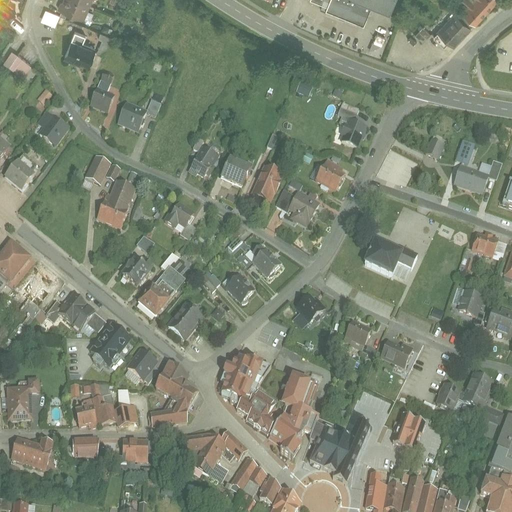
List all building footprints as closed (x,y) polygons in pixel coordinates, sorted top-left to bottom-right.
[(62,0),(59,9),(62,10),(68,13),(85,20),(90,7),(93,0),(62,0)] [(327,9),(330,0),(314,0),(323,3),(321,9),(326,11),(327,9)] [(365,25),(373,6),(357,0),(330,0),(327,9),(365,25)] [(397,0),(357,0),(373,6),(391,14),(397,0)] [(478,26),(501,0),(475,0),(476,0),(475,0),(461,0),(459,2),(467,9),(464,13),(478,26)] [(1,6),(0,7),(0,18),(6,23),(13,15),(1,6)] [(66,19),(68,13),(62,10),(60,16),(66,19)] [(449,43),(455,48),(473,28),(457,13),(449,21),(438,33),(434,37),(445,48),(449,43)] [(432,28),(438,33),(449,21),(443,16),(432,28)] [(419,32),(428,40),(431,36),(423,28),(419,32)] [(76,31),(65,59),(80,65),(80,64),(88,67),(96,49),(83,43),(86,35),(76,31)] [(419,32),(415,36),(423,44),(428,40),(419,32)] [(112,37),(101,33),(95,47),(107,51),(112,37)] [(36,61),(18,47),(4,65),(22,79),(36,61)] [(101,82),(112,87),(115,78),(105,74),(101,82)] [(101,82),(90,108),(109,116),(117,98),(108,94),(112,87),(101,82)] [(310,99),(314,89),(302,84),(298,94),(310,99)] [(53,97),(47,91),(39,101),(46,106),(53,97)] [(336,91),(333,96),(339,100),(343,95),(336,91)] [(153,102),(149,113),(158,117),(162,106),(153,102)] [(128,104),(118,126),(139,135),(149,113),(128,104)] [(342,110),(357,116),(360,111),(344,105),(342,110)] [(350,120),(355,122),(357,116),(342,110),(339,117),(343,119),(341,124),(348,126),(350,120)] [(70,130),(47,113),(34,130),(56,147),(70,130)] [(358,150),(368,127),(355,122),(350,120),(348,126),(341,143),(358,150)] [(279,138),(273,135),(268,147),(273,150),(279,138)] [(200,138),(193,150),(199,153),(205,141),(200,138)] [(0,139),(0,165),(12,150),(0,139)] [(434,141),(427,155),(440,161),(446,146),(434,141)] [(458,161),(470,166),(477,146),(465,142),(458,161)] [(220,157),(204,148),(189,172),(197,178),(199,176),(206,180),(220,157)] [(309,165),(313,157),(305,153),(301,161),(309,165)] [(113,166),(100,159),(89,180),(102,187),(107,179),(113,166)] [(221,179),(220,182),(223,183),(241,189),(251,169),(230,159),(221,179)] [(20,162),(6,179),(24,194),(30,187),(38,177),(20,162)] [(494,163),(490,176),(492,177),(492,179),(498,181),(504,166),(494,163)] [(113,166),(107,179),(115,183),(121,170),(113,166)] [(312,180),(317,183),(326,170),(320,166),(312,180)] [(490,176),(463,166),(456,185),(485,196),(492,179),(492,177),(490,176)] [(272,206),(285,177),(264,167),(251,196),(272,206)] [(326,170),(317,183),(337,195),(346,178),(327,167),(326,170)] [(221,179),(216,178),(210,195),(218,198),(223,183),(220,182),(221,179)] [(511,179),(503,207),(511,210),(511,179)] [(293,181),(291,188),(301,192),(304,186),(293,181)] [(107,197),(98,221),(121,230),(137,190),(117,182),(110,198),(107,197)] [(308,228),(321,206),(298,192),(295,198),(286,213),(293,217),(292,219),(308,228)] [(277,208),(286,213),(295,198),(286,193),(277,208)] [(196,214),(180,205),(173,217),(169,214),(164,222),(177,229),(180,225),(186,229),(187,229),(190,225),(196,214)] [(186,229),(180,225),(177,229),(176,230),(182,234),(186,229)] [(198,230),(190,225),(187,229),(186,229),(182,234),(181,237),(190,242),(198,230)] [(500,242),(478,235),(472,254),(476,255),(495,261),(500,244),(500,242)] [(155,245),(144,237),(138,247),(148,255),(155,245)] [(228,247),(233,252),(244,242),(239,237),(228,247)] [(33,259),(13,242),(0,257),(0,274),(9,282),(12,284),(33,259)] [(404,254),(378,243),(366,267),(395,280),(402,266),(406,256),(404,254)] [(507,246),(500,244),(495,261),(502,263),(507,246)] [(284,267),(269,251),(268,253),(262,247),(254,255),(253,256),(259,262),(254,266),(269,281),(284,267)] [(254,266),(259,262),(253,256),(254,255),(248,248),(243,254),(254,266)] [(405,252),(404,254),(406,256),(402,266),(413,271),(419,258),(405,252)] [(470,277),(476,255),(472,254),(468,253),(461,274),(470,277)] [(170,268),(171,268),(175,264),(176,264),(180,260),(173,255),(162,268),(166,272),(170,268)] [(136,260),(123,274),(138,287),(151,273),(136,260)] [(171,268),(186,281),(193,274),(185,268),(176,264),(175,264),(171,268)] [(43,265),(21,290),(41,307),(62,282),(43,265)] [(155,286),(158,289),(163,283),(176,294),(186,281),(171,268),(170,268),(166,272),(155,286)] [(221,284),(213,276),(212,277),(208,272),(205,275),(209,280),(207,282),(215,290),(216,290),(221,284)] [(0,293),(9,282),(0,274),(0,293)] [(228,282),(232,287),(237,282),(232,276),(227,280),(228,281),(228,282)] [(228,290),(228,291),(242,306),(257,293),(242,278),(237,282),(232,287),(228,290)] [(163,283),(158,289),(171,299),(176,294),(163,283)] [(155,286),(139,303),(157,319),(173,301),(171,299),(158,289),(155,286)] [(22,305),(28,297),(20,291),(14,299),(22,305)] [(486,299),(465,291),(458,313),(478,320),(486,299)] [(64,308),(59,314),(62,316),(81,332),(81,331),(87,325),(96,314),(75,296),(64,308)] [(312,298),(297,311),(301,316),(308,323),(310,326),(325,313),(312,298)] [(47,315),(46,317),(48,318),(55,324),(62,316),(59,314),(64,308),(58,302),(47,315)] [(188,303),(167,326),(187,344),(208,320),(188,303)] [(434,307),(431,316),(440,319),(443,311),(434,307)] [(212,316),(220,322),(226,315),(219,309),(212,316)] [(511,315),(495,309),(488,331),(511,339),(511,315)] [(47,315),(42,311),(29,326),(36,332),(48,318),(46,317),(47,315)] [(108,323),(96,314),(87,325),(95,331),(98,334),(104,328),(108,323)] [(308,323),(301,316),(297,319),(304,327),(308,323)] [(374,334),(354,323),(344,342),(352,345),(354,342),(366,348),(374,334)] [(104,367),(108,370),(132,339),(113,324),(89,356),(96,361),(93,364),(101,370),(104,367)] [(89,338),(95,331),(87,325),(81,331),(89,338)] [(32,332),(27,328),(18,339),(23,343),(32,332)] [(339,335),(331,333),(327,346),(335,348),(339,335)] [(402,349),(389,343),(381,360),(407,371),(416,349),(404,344),(402,349)] [(368,347),(365,354),(374,359),(378,352),(368,347)] [(159,363),(141,350),(127,368),(144,382),(159,363)] [(249,364),(234,358),(231,366),(226,364),(220,379),(226,381),(221,394),(240,402),(242,396),(251,400),(266,365),(251,359),(249,364)] [(172,363),(155,389),(181,406),(177,411),(152,414),(153,429),(189,424),(188,415),(199,397),(176,382),(184,371),(172,363)] [(312,374),(307,383),(311,384),(319,387),(322,378),(312,374)] [(496,385),(476,375),(466,395),(461,393),(458,400),(483,412),(496,385)] [(293,412),(290,421),(283,417),(278,427),(270,438),(283,447),(281,450),(293,459),(303,444),(300,442),(303,438),(304,438),(313,414),(301,410),(311,384),(307,383),(293,377),(292,379),(281,407),(293,412)] [(7,389),(8,421),(33,420),(32,394),(40,393),(40,381),(29,381),(29,388),(7,389)] [(79,385),(70,385),(71,397),(80,397),(79,385)] [(99,385),(90,385),(90,387),(91,393),(91,396),(101,395),(99,385)] [(108,385),(99,385),(101,395),(101,398),(103,398),(110,396),(108,385)] [(461,393),(444,386),(436,403),(453,411),(458,400),(461,393)] [(368,391),(363,407),(375,411),(379,395),(368,391)] [(120,411),(132,408),(129,392),(119,392),(120,411)] [(245,401),(239,411),(250,418),(247,422),(268,437),(278,424),(268,418),(277,406),(260,394),(252,406),(245,401)] [(110,396),(103,398),(104,406),(114,406),(111,395),(110,396)] [(101,398),(92,399),(96,425),(116,423),(114,406),(104,406),(103,398),(101,398)] [(76,408),(79,427),(89,426),(89,429),(97,428),(96,425),(92,399),(83,401),(83,402),(81,403),(81,408),(76,408)] [(429,411),(432,413),(436,403),(426,399),(422,408),(429,411)] [(138,424),(134,408),(132,408),(120,411),(115,412),(119,429),(138,424)] [(498,424),(501,412),(487,408),(483,419),(498,424)] [(415,452),(425,425),(403,416),(393,444),(415,452)] [(511,417),(510,417),(491,468),(493,469),(506,474),(511,476),(511,417)] [(318,445),(311,462),(335,474),(333,477),(346,483),(370,430),(357,425),(351,437),(341,432),(339,436),(325,430),(318,445)] [(318,445),(325,430),(316,426),(311,442),(318,445)] [(249,450),(228,432),(220,440),(228,445),(226,450),(239,462),(249,450)] [(220,440),(210,435),(188,436),(188,451),(202,451),(194,465),(211,474),(212,475),(218,464),(226,450),(228,445),(220,440)] [(73,438),(73,456),(98,456),(98,438),(73,438)] [(18,439),(11,460),(46,472),(55,444),(43,440),(41,446),(18,439)] [(148,439),(124,439),(124,462),(127,462),(135,462),(148,462),(148,439)] [(259,465),(247,457),(231,481),(239,487),(244,489),(250,479),(258,467),(259,465)] [(135,466),(135,462),(127,462),(128,474),(140,474),(140,466),(135,466)] [(94,464),(88,470),(94,476),(100,469),(94,464)] [(228,469),(218,464),(212,475),(211,474),(210,476),(221,482),(228,469)] [(269,474),(258,467),(250,479),(261,486),(269,474)] [(434,479),(437,471),(431,469),(428,477),(434,479)] [(490,477),(503,482),(505,477),(506,474),(493,469),(490,477)] [(389,476),(372,473),(366,507),(375,509),(374,511),(385,511),(390,486),(387,486),(389,476)] [(401,486),(393,484),(388,507),(403,510),(404,510),(409,485),(411,474),(404,473),(401,486)] [(283,487),(271,477),(268,483),(265,481),(260,490),(263,492),(259,497),(273,503),(283,487)] [(409,485),(404,510),(403,510),(402,511),(404,511),(417,511),(424,485),(425,480),(411,477),(409,485)] [(489,477),(483,494),(494,498),(489,511),(511,511),(511,479),(505,477),(503,482),(490,477),(489,477)] [(232,484),(230,489),(242,495),(245,489),(244,489),(239,487),(232,484)] [(440,489),(424,485),(417,511),(434,511),(438,500),(440,489)] [(304,498),(284,487),(270,511),(299,511),(302,506),(300,506),(304,498)] [(237,498),(219,491),(215,502),(232,509),(237,498)] [(447,495),(446,502),(455,504),(456,497),(447,495)] [(472,498),(462,495),(459,508),(468,511),(472,498)] [(446,502),(438,500),(434,511),(452,511),(455,504),(446,502)] [(13,511),(14,504),(0,503),(0,511),(13,511)]
